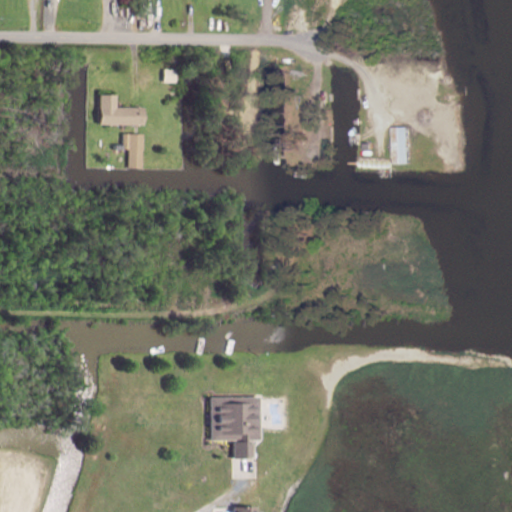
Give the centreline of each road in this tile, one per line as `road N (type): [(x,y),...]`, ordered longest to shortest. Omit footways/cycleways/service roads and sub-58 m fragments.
road 1 (track): [(277,241),(276,287),(217,310),(0,310)]
road 2 (residential): [(0,37),(318,43)]
